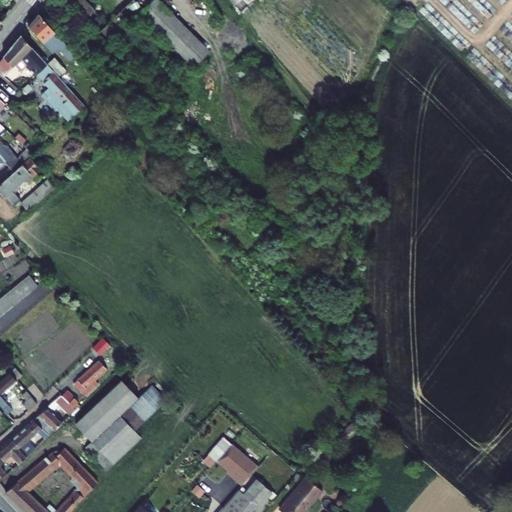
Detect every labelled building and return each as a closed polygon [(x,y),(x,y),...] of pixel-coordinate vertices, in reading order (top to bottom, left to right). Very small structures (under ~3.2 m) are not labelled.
[(65,0),(98,34),(108,24),(83,0),(65,0)] [(158,0),(152,0),(140,13),(160,34),(176,18),(158,0)] [(229,0),(240,12),(253,0),(229,0)] [(41,9),(31,21),(45,37),(51,32),(66,49),(71,45),(41,9)] [(118,34),(133,20),(123,9),(109,23),(118,34)] [(160,34),(194,67),(210,52),(176,18),(160,34)] [(0,60),(0,69),(5,74),(17,60),(24,68),(31,61),(39,70),(48,61),(23,32),(0,60)] [(56,54),(48,61),(54,68),(59,74),(67,67),(56,54)] [(39,70),(45,77),(54,68),(48,61),(39,70)] [(54,68),(45,77),(77,114),(87,105),(59,74),(54,68)] [(23,160),(32,153),(21,138),(12,144),(23,160)] [(0,165),(6,161),(13,170),(21,163),(12,151),(9,154),(5,148),(1,152),(0,150),(0,165)] [(32,155),(22,164),(31,174),(38,183),(42,179),(44,181),(50,175),(32,155)] [(31,174),(22,164),(13,173),(21,183),(31,174)] [(13,173),(0,184),(0,190),(5,197),(21,183),(13,173)] [(44,190),(39,185),(31,193),(33,196),(39,202),(49,193),(45,189),(44,190)] [(39,202),(33,196),(27,202),(31,208),(39,202)] [(8,257),(14,254),(10,246),(4,249),(8,257)] [(32,290),(37,285),(29,275),(23,279),(32,290)] [(26,294),(32,290),(23,279),(18,284),(26,294)] [(21,299),(26,294),(18,284),(12,288),(21,299)] [(16,303),(21,299),(12,288),(7,292),(16,303)] [(10,307),(16,303),(7,292),(2,297),(10,307)] [(0,305),(5,312),(10,307),(2,297),(0,298),(0,305)] [(110,345),(103,338),(93,348),(100,355),(110,345)] [(99,361),(73,385),(85,396),(98,384),(95,380),(107,369),(99,361)] [(15,367),(9,372),(17,381),(22,376),(15,367)] [(0,379),(0,405),(13,420),(14,415),(7,407),(9,405),(0,395),(17,381),(9,372),(0,379)] [(76,426),(115,467),(141,441),(119,418),(138,400),(121,382),(76,426)] [(22,404),(28,410),(36,403),(26,391),(22,395),(26,400),(22,404)] [(67,391),(62,396),(73,407),(77,403),(78,402),(67,391)] [(61,395),(34,420),(49,435),(62,422),(52,412),(59,405),(70,415),(75,410),(73,407),(62,396),(61,395)] [(49,435),(34,420),(12,439),(27,456),(34,449),(27,441),(37,432),(45,439),(49,435)] [(12,439),(0,449),(0,456),(4,461),(8,464),(14,459),(18,464),(27,456),(12,439)] [(73,511),(99,483),(65,450),(56,457),(53,454),(8,493),(27,511),(73,511)] [(250,474),(224,453),(210,470),(230,487),(229,489),(234,493),(250,474)] [(307,511),(318,500),(302,486),(278,511),(307,511)] [(248,511),(231,497),(217,511),(248,511)]
